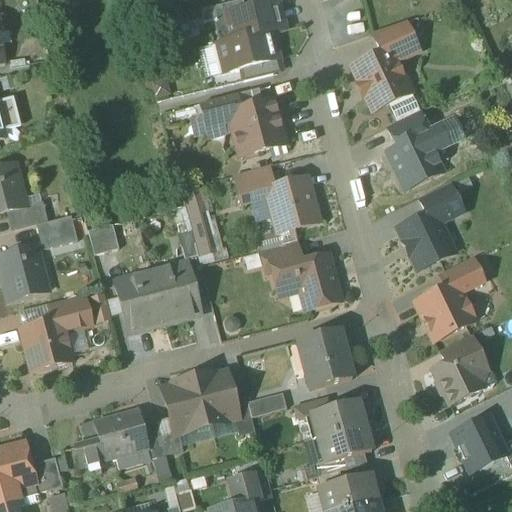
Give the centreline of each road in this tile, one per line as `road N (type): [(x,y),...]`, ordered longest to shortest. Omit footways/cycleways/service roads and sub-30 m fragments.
road 1 (residential): [(431,511),(310,0)]
road 2 (residential): [(0,411),(234,353)]
